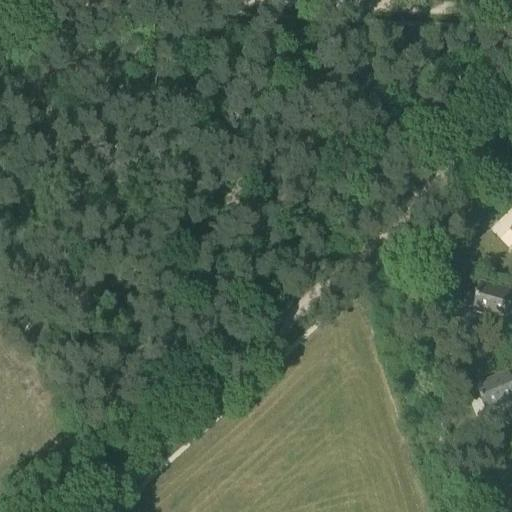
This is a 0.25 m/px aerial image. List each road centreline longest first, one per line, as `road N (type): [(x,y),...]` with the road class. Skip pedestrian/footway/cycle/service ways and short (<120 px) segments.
road 1 (track): [(92,511),(511,107)]
road 2 (track): [(369,0),(511,10)]
